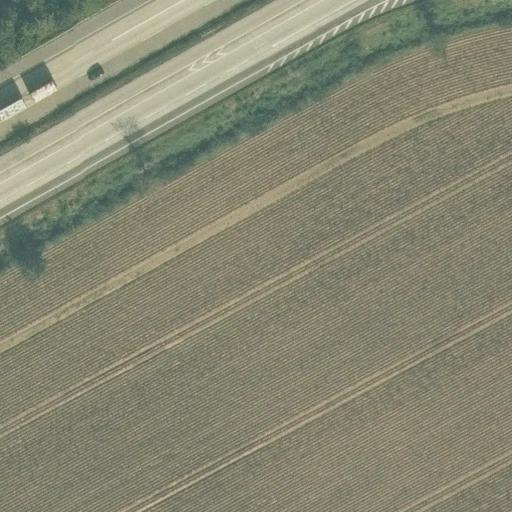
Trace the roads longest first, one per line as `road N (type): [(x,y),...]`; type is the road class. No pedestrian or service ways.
road 1 (motorway): [(0,173),(256,28)]
road 2 (motorway): [(120,50),(0,118)]
